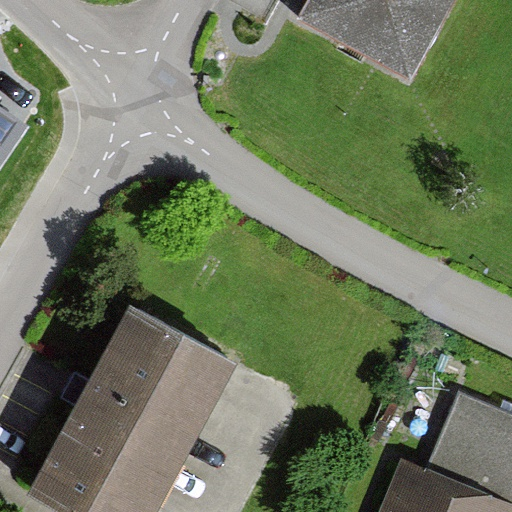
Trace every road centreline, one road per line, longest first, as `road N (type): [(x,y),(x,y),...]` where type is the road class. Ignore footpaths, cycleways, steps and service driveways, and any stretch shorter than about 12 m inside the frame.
road 1 (residential): [(147,80),(293,219),(511,329)]
road 2 (residential): [(0,319),(147,80)]
road 3 (residential): [(37,0),(147,80)]
